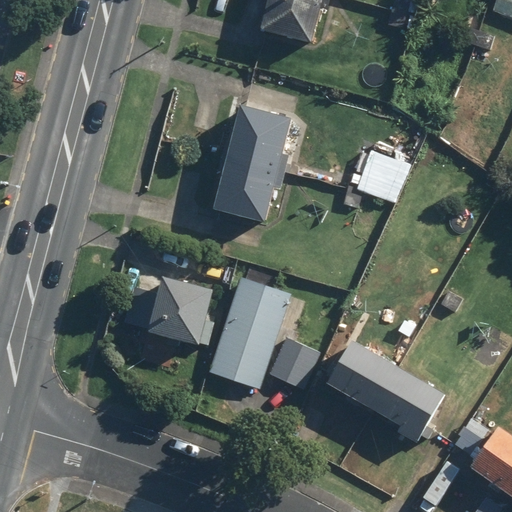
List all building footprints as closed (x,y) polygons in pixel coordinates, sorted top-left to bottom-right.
[(319,44),(329,0),(278,0),(270,33),(319,44)] [(511,0),(496,0),(492,10),(511,18),(511,0)] [(299,114),(242,99),(223,173),(227,175),(219,208),(271,222),(299,114)] [(206,341),(220,286),(170,273),(165,293),(134,285),(125,320),(206,341)] [(296,289),(245,274),(216,370),(267,386),(296,289)] [(323,351),(290,337),(273,379),(306,392),(323,351)] [(400,431),(422,444),(450,395),(353,340),(329,383),(403,425),(400,431)] [(511,429),(505,425),(488,449),(481,444),(469,463),(511,492),(511,429)]
